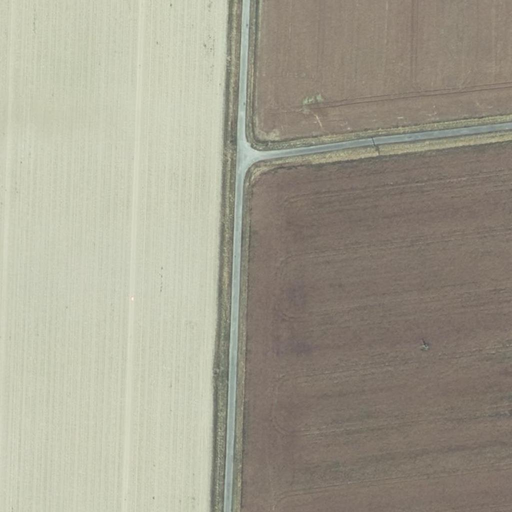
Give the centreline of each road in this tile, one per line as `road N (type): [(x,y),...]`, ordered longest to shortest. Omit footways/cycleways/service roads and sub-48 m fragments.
road 1 (unclassified): [(226,511),(240,157)]
road 2 (unclassified): [(511,126),(240,157)]
road 3 (unclassified): [(240,157),(247,0)]
